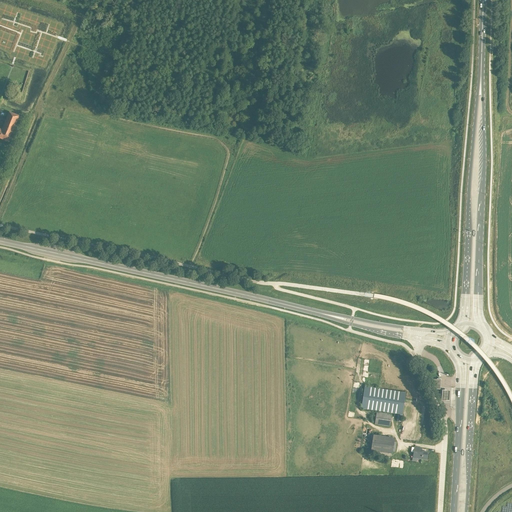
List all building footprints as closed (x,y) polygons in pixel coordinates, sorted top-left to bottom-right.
[(2,131),(0,130),(0,138),(9,142),(20,117),(10,113),(2,131)] [(437,383),(437,380),(432,379),(431,383),(434,383),(434,389),(440,389),(440,383),(437,383)] [(406,393),(365,387),(361,409),(402,415),(405,399),(406,393)] [(450,391),(442,390),(441,401),(449,402),(450,391)] [(389,427),(391,415),(376,412),(374,424),(389,427)] [(392,454),(394,438),(373,435),(371,451),(392,454)] [(427,460),(428,453),(421,452),(421,448),(414,447),(413,458),(427,460)]
